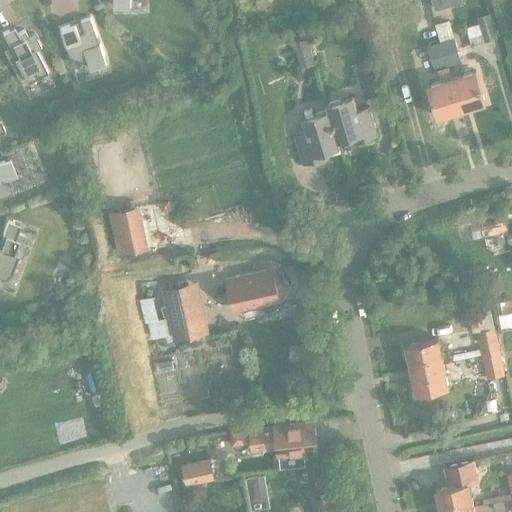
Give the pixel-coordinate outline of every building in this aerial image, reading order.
[(373,0),(363,0),(369,20),(378,17),(373,0)] [(445,0),(431,0),(435,9),(447,5),(445,0)] [(477,17),(484,41),(496,37),(489,13),(477,17)] [(76,23),(60,28),(72,63),(88,58),(91,67),(106,62),(90,17),(82,20),(86,32),(80,34),(76,23)] [(381,17),(369,21),(372,32),(384,29),(381,17)] [(13,26),(2,33),(9,45),(3,49),(10,62),(14,59),(26,81),(47,71),(35,48),(40,46),(33,33),(27,36),(23,29),(17,33),(13,26)] [(427,45),(431,58),(457,50),(453,37),(427,45)] [(314,63),(307,38),(293,42),(301,67),(314,63)] [(457,50),(431,58),(434,69),(437,69),(440,79),(427,84),(436,116),(460,109),(451,77),(447,65),(461,62),(457,50)] [(379,89),(369,61),(357,65),(366,93),(379,89)] [(475,70),(451,77),(460,109),(484,102),(475,70)] [(325,103),(327,110),(336,140),(351,135),(353,140),(377,133),(368,104),(356,108),(352,95),(325,103)] [(336,140),(327,110),(301,117),(305,132),(293,135),(301,162),(325,155),(339,151),(337,145),(338,145),(336,140)] [(8,158),(0,161),(0,196),(12,192),(6,177),(15,173),(8,158)] [(137,206),(109,212),(118,254),(146,247),(137,206)] [(0,275),(8,279),(17,255),(22,257),(28,243),(21,241),(24,234),(17,231),(19,224),(7,220),(2,234),(0,233),(0,275)] [(227,278),(233,309),(278,299),(271,268),(227,278)] [(164,289),(175,337),(206,330),(195,281),(164,289)] [(477,330),(482,354),(499,350),(491,308),(490,305),(481,307),(468,310),(472,330),(477,330)] [(157,320),(148,322),(152,338),(170,334),(167,318),(157,320)] [(404,344),(409,370),(443,362),(449,361),(447,352),(441,353),(437,337),(404,344)] [(499,350),(482,354),(487,376),(504,373),(499,350)] [(443,362),(409,370),(415,393),(448,386),(443,362)] [(240,366),(227,368),(231,389),(244,386),(240,366)] [(480,401),(476,408),(477,413),(496,409),(494,399),(480,401)] [(313,420),(273,425),(275,448),(276,453),(299,450),(300,453),(317,452),(313,420)] [(275,448),(273,425),(230,429),(232,443),(250,441),(251,451),(253,454),(262,453),(263,450),(275,448)] [(182,463),(186,482),(213,475),(209,456),(182,463)] [(434,488),(439,511),(473,505),(468,483),(477,481),(473,459),(443,465),(448,485),(434,488)] [(257,474),(244,476),(247,489),(259,487),(257,474)] [(314,497),(316,511),(333,511),(330,494),(314,497)]
